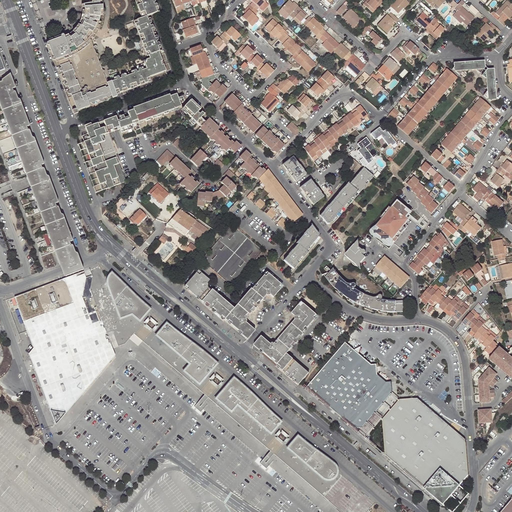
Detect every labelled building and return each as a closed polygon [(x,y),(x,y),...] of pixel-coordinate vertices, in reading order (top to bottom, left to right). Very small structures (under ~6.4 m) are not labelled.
[(103,73),(101,69),(90,41),(94,35),(96,33),(97,30),(99,27),(100,24),(101,20),(101,17),(102,14),(102,11),(102,8),(102,4),(101,1),(101,0),(88,0),(90,3),(86,4),(86,9),(86,12),(86,14),(85,17),(84,19),(83,22),(82,24),(81,27),(79,29),(78,31),(77,31),(75,33),(73,35),(70,37),(69,38),(51,44),(62,71),(72,98),(76,111),(112,98),(111,95),(106,82),(103,73)] [(146,56),(151,54),(155,52),(161,50),(159,44),(156,44),(155,40),(157,39),(152,26),(150,27),(148,23),(150,22),(148,15),(159,11),(156,5),(154,6),(152,1),(155,0),(154,0),(136,0),(135,0),(141,18),(133,21),(146,56)] [(256,11),(258,8),(259,9),(265,2),(263,0),(250,0),(251,0),(253,2),(250,5),(256,11)] [(297,7),(293,3),(289,0),(282,8),(289,15),(296,7),(297,7)] [(383,1),(381,0),(369,0),(368,1),(367,0),(363,5),(372,13),(383,1)] [(409,3),(404,0),(395,0),(389,7),(397,14),(402,8),(403,9),(409,3)] [(458,4),(453,0),(449,4),(453,7),(454,8),(458,4)] [(468,13),(466,12),(467,11),(462,6),(464,3),(462,0),(458,4),(454,8),(457,10),(454,14),(458,18),(459,18),(462,21),(467,25),(475,17),(469,12),(468,13)] [(495,13),(500,17),(504,13),(508,17),(509,18),(511,15),(511,4),(507,0),(495,13)] [(269,4),(265,2),(259,9),(262,11),(269,4)] [(72,112),(76,111),(72,98),(62,71),(51,44),(69,38),(70,37),(73,35),(75,33),(77,31),(78,31),(79,29),(81,27),(82,24),(83,22),(84,19),(85,17),(86,14),(86,12),(86,9),(86,4),(81,4),(82,10),(81,12),(81,15),(80,17),(80,20),(79,22),(77,24),(76,26),(74,28),(73,29),(72,31),(70,32),(68,33),(67,34),(46,42),(72,112)] [(242,17),(249,24),(256,17),(254,15),(258,12),(256,11),(250,5),(247,8),(249,10),(245,13),(242,17)] [(339,16),(346,8),(342,5),(336,12),(339,16)] [(305,20),(304,19),(303,19),(307,15),(301,9),(300,11),(296,7),(289,15),(298,24),(300,22),(302,24),(303,23),(306,25),(312,18),(310,15),(305,20)] [(346,22),(354,28),(361,20),(350,10),(342,18),(346,22)] [(500,17),(495,13),(492,10),(490,13),(497,20),(500,17)] [(508,17),(504,13),(500,17),(504,21),(508,17)] [(389,17),(395,23),(398,20),(391,14),(389,17)] [(418,24),(422,27),(421,28),(423,30),(429,24),(427,22),(428,20),(423,15),(422,14),(415,21),(418,24)] [(461,22),(462,21),(459,18),(458,18),(454,14),(453,15),(461,22)] [(389,17),(387,15),(377,26),(386,34),(396,23),(395,23),(389,17)] [(194,21),(196,20),(195,16),(189,19),(181,21),(183,26),(184,25),(186,28),(195,25),(194,23),(194,21)] [(258,19),(256,17),(249,24),(252,26),(258,19)] [(507,23),(504,21),(500,17),(497,20),(504,26),(507,23)] [(316,35),(315,37),(318,40),(319,38),(325,32),(323,29),(324,28),(312,18),(306,25),(316,35)] [(273,19),(265,27),(270,32),(275,36),(278,39),(284,32),(285,31),(273,19)] [(291,31),(293,28),(284,20),(282,22),(288,28),(291,31)] [(427,33),(428,33),(430,30),(437,38),(444,30),(436,23),(433,20),(429,24),(423,30),(427,33)] [(184,29),(182,30),(185,37),(190,35),(191,36),(201,32),(197,24),(195,25),(186,28),(184,29)] [(495,32),(490,28),(486,24),(475,36),(481,41),(487,35),(488,37),(490,38),(495,32)] [(499,30),(497,28),(493,24),(490,28),(495,32),(499,35),(499,30)] [(226,33),(225,32),(222,35),(228,41),(231,38),(235,41),(240,35),(231,27),(226,33)] [(365,34),(369,30),(366,27),(359,34),(363,37),(365,34)] [(437,38),(430,30),(428,33),(435,40),(437,38)] [(281,42),(287,35),(284,32),(278,39),(281,42)] [(334,42),(335,41),(325,32),(319,38),(324,43),(321,45),(331,54),(332,52),(338,46),(334,42)] [(381,41),(372,32),(368,36),(368,37),(372,41),(370,43),(375,47),(381,41)] [(224,43),(226,44),(228,41),(222,35),(219,38),(218,36),(212,43),(218,49),(224,43)] [(289,37),(287,35),(281,42),(283,44),(289,37)] [(289,37),(283,44),(282,45),(292,55),(299,48),(300,47),(289,37)] [(419,51),(410,42),(409,44),(405,48),(409,50),(415,56),(419,51)] [(221,52),(227,45),(226,44),(224,43),(218,49),(221,52)] [(346,61),(352,55),(340,44),(339,45),(338,46),(332,52),(342,60),(343,59),(346,61)] [(195,46),(189,49),(192,56),(193,55),(195,55),(204,51),(207,50),(206,47),(204,47),(202,48),(200,45),(195,46)] [(252,54),(253,52),(247,46),(245,48),(242,45),(237,50),(240,53),(239,54),(246,60),(252,54)] [(292,55),(291,57),(308,73),(316,64),(299,48),(292,55)] [(397,48),(394,51),(400,57),(402,59),(406,56),(397,48)] [(196,58),(194,59),(196,63),(197,62),(207,59),(210,58),(209,55),(206,55),(204,51),(195,55),(196,58)] [(394,51),(390,55),(397,61),(400,57),(394,51)] [(112,78),(110,78),(111,81),(116,93),(118,93),(150,81),(149,77),(165,71),(159,54),(156,55),(153,57),(147,59),(143,60),(145,65),(138,68),(139,71),(135,72),(134,70),(120,75),(122,77),(117,79),(116,76),(112,78)] [(249,63),(250,62),(257,68),(262,63),(263,61),(256,55),(255,57),(252,54),(246,60),(249,63)] [(346,69),(347,67),(348,66),(357,74),(365,66),(352,55),(346,61),(342,65),(346,69)] [(388,57),(381,64),(383,66),(390,59),(388,57)] [(197,62),(199,66),(197,67),(198,71),(200,70),(210,66),(213,65),(211,62),(209,63),(207,59),(197,62)] [(383,66),(391,73),(397,66),(390,59),(383,66)] [(479,75),(485,68),(484,62),(470,63),(470,65),(471,71),(476,71),(479,75)] [(257,68),(255,69),(258,72),(259,71),(266,78),(273,70),(266,64),(265,65),(262,63),(257,68)] [(463,72),(468,71),(467,66),(469,65),(468,63),(453,64),(453,69),(453,70),(460,76),(463,72)] [(202,74),(200,74),(201,79),(213,75),(216,74),(214,70),(212,71),(210,66),(200,70),(202,74)] [(356,75),(357,74),(348,66),(347,67),(356,75)] [(383,66),(377,72),(385,78),(391,73),(383,66)] [(400,68),(397,66),(391,73),(393,75),(400,68)] [(441,75),(450,83),(455,77),(447,70),(444,74),(443,73),(441,75)] [(486,85),(494,84),(494,71),(493,70),(487,70),(482,76),(486,80),(486,85)] [(320,83),(327,89),(329,87),(328,85),(331,82),(334,78),(327,72),(321,79),(323,81),(320,83)] [(45,164),(44,162),(36,142),(32,143),(26,127),(30,126),(21,103),(18,104),(12,89),(16,88),(10,73),(1,80),(2,82),(0,82),(0,105),(61,267),(62,270),(64,274),(64,276),(83,269),(83,267),(81,264),(78,255),(75,256),(70,241),(73,240),(70,233),(64,218),(62,219),(55,203),(59,202),(50,180),(47,181),(41,165),(45,164)] [(393,75),(391,73),(385,78),(387,81),(393,75)] [(277,87),(272,83),(270,86),(276,93),(279,90),(284,94),(287,91),(293,84),(294,86),(300,80),(293,74),(288,80),(286,78),(277,87)] [(372,79),(377,83),(380,80),(372,74),(370,77),(372,79)] [(209,91),(210,90),(214,93),(215,93),(220,97),(227,89),(222,84),(221,86),(216,81),(212,85),(208,82),(215,79),(213,75),(201,79),(202,83),(201,84),(209,91)] [(437,82),(445,88),(450,83),(441,75),(439,77),(439,78),(440,79),(437,82)] [(358,85),(364,79),(360,76),(355,82),(358,85)] [(372,79),(368,84),(366,86),(368,89),(372,93),(379,86),(377,83),(372,79)] [(106,82),(111,95),(116,93),(111,81),(106,82)] [(431,86),(441,94),(445,88),(437,82),(435,85),(434,84),(431,86)] [(322,91),(324,92),(327,89),(320,83),(318,86),(316,84),(310,90),(317,97),(320,94),(322,91)] [(487,93),(484,96),(490,102),(491,101),(495,100),(494,85),(492,85),(492,87),(486,88),(487,93)] [(270,86),(266,90),(269,93),(270,94),(265,100),(260,105),(268,112),(278,101),(274,97),(277,94),(276,93),(270,86)] [(428,93),(435,100),(441,94),(431,86),(429,89),(430,90),(428,93)] [(422,98),(431,106),(435,100),(428,93),(425,96),(424,95),(422,98)] [(152,103),(148,104),(145,105),(140,107),(138,108),(134,109),(135,111),(128,114),(129,117),(129,118),(124,120),(121,121),(118,122),(117,123),(119,128),(120,130),(121,132),(128,130),(131,129),(133,128),(133,126),(132,124),(135,123),(138,122),(138,121),(142,120),(145,119),(149,117),(152,116),(153,118),(161,115),(161,113),(163,112),(168,110),(171,109),(175,108),(178,107),(181,106),(179,100),(178,97),(176,94),(171,96),(170,96),(166,97),(164,98),(158,100),(152,103)] [(232,94),(224,102),(226,103),(233,110),(235,112),(233,114),(235,116),(234,117),(239,122),(241,121),(243,123),(247,126),(250,130),(253,133),(261,124),(251,115),(252,114),(242,104),(242,103),(232,94)] [(304,98),(302,96),(298,101),(301,104),(299,107),(305,113),(307,110),(305,108),(311,102),(306,97),(304,98)] [(426,111),(431,106),(422,98),(419,100),(419,101),(420,102),(418,105),(426,111)] [(190,101),(200,110),(201,108),(191,99),(190,101)] [(489,110),(488,110),(490,107),(483,100),(478,106),(487,114),(489,110)] [(190,121),(193,124),(194,125),(196,123),(201,117),(199,115),(196,113),(200,110),(190,101),(183,108),(185,110),(188,112),(187,113),(191,117),(189,120),(190,121)] [(225,104),(226,105),(226,106),(226,107),(227,107),(228,107),(230,109),(230,110),(230,111),(231,111),(231,110),(232,111),(233,110),(226,103),(225,104)] [(286,111),(295,119),(297,116),(300,113),(302,115),(305,113),(299,107),(296,105),(294,108),(292,106),(286,111)] [(412,109),(421,117),(426,111),(418,105),(415,108),(414,107),(412,109)] [(368,117),(360,106),(356,110),(357,111),(354,113),(360,120),(362,118),(363,120),(368,117)] [(483,117),(487,114),(478,106),(473,112),(480,118),(482,116),(483,117)] [(394,109),(389,115),(394,119),(399,113),(394,109)] [(416,123),(421,117),(412,109),(409,112),(410,113),(408,116),(416,123)] [(478,121),(480,118),(473,112),(468,117),(477,125),(479,122),(478,121)] [(354,113),(351,115),(350,113),(346,116),(353,127),(358,124),(357,122),(360,120),(354,113)] [(206,121),(204,118),(202,116),(201,117),(196,123),(197,124),(200,128),(206,121)] [(353,127),(346,116),(341,120),(342,122),(340,124),(345,131),(348,129),(349,131),(353,127)] [(408,116),(405,119),(403,118),(402,121),(411,129),(416,123),(408,116)] [(118,122),(116,117),(109,119),(104,121),(108,133),(113,130),(119,128),(117,123),(118,122)] [(474,128),(477,125),(468,117),(463,123),(470,130),(472,127),(474,128)] [(240,147),(235,141),(234,143),(231,141),(230,142),(228,140),(229,138),(226,136),(225,137),(222,135),(224,133),(221,131),(220,132),(217,130),(218,128),(219,127),(209,118),(206,121),(200,128),(202,130),(201,132),(206,136),(207,135),(210,137),(209,139),(212,140),(214,140),(215,142),(214,143),(217,145),(219,145),(221,146),(220,148),(222,150),(225,150),(226,151),(229,148),(234,154),(240,147)] [(89,140),(84,142),(86,148),(87,152),(90,160),(93,166),(98,164),(100,170),(95,172),(102,191),(126,182),(109,134),(108,133),(104,121),(91,126),(85,128),(87,134),(89,140)] [(398,127),(406,134),(411,129),(402,121),(399,123),(400,124),(398,127)] [(291,122),(286,127),(292,133),(293,131),(296,134),(300,130),(291,122)] [(469,133),(468,132),(470,130),(463,123),(458,129),(467,136),(469,134),(469,133)] [(340,124),(336,126),(335,125),(332,127),(339,138),(343,135),(342,133),(345,131),(340,124)] [(255,135),(263,142),(261,144),(267,149),(267,148),(270,150),(269,151),(272,153),(273,152),(276,154),(284,146),(281,144),(282,143),(269,131),(269,132),(263,126),(255,135)] [(332,127),(327,131),(328,133),(326,135),(331,141),(334,140),(335,141),(339,138),(332,127)] [(375,141),(381,137),(383,140),(386,138),(382,132),(379,128),(371,135),(375,141)] [(464,139),(467,136),(458,129),(453,134),(461,141),(462,139),(464,140),(464,139)] [(382,132),(386,138),(383,140),(388,146),(390,145),(392,146),(396,144),(385,130),(382,132)] [(458,144),(461,141),(453,134),(448,140),(457,148),(460,145),(458,144)] [(322,135),(318,138),(317,138),(325,148),(330,145),(329,145),(328,144),(331,141),(326,135),(323,137),(322,135)] [(172,143),(181,151),(186,146),(184,144),(177,138),(172,143)] [(319,150),(320,152),(325,148),(317,138),(313,141),(314,143),(312,145),(317,152),(319,150)] [(364,154),(367,152),(364,148),(370,144),(366,138),(357,144),(358,147),(360,149),(364,154)] [(453,150),(454,151),(457,148),(448,140),(443,146),(451,153),(453,150)] [(325,148),(327,151),(334,145),(331,141),(328,144),(329,145),(330,145),(325,148)] [(312,145),(309,147),(308,145),(303,148),(311,159),(315,156),(314,154),(317,152),(312,145)] [(364,154),(360,149),(357,151),(367,165),(371,162),(370,160),(372,158),(369,154),(367,152),(364,154)] [(174,169),(180,162),(167,150),(157,160),(162,165),(167,160),(170,163),(169,164),(174,169)] [(190,160),(197,166),(206,156),(200,150),(190,160)] [(437,160),(441,155),(442,154),(436,150),(431,156),(437,161),(437,160)] [(265,171),(263,169),(262,171),(259,168),(260,167),(258,164),(257,166),(254,163),(255,162),(253,159),(251,161),(248,158),(250,157),(250,156),(245,151),(239,158),(244,163),(239,168),(242,170),(243,169),(246,171),(245,173),(247,175),(249,174),(251,176),(250,177),(252,179),(255,178),(257,180),(265,171)] [(290,176),(295,182),(305,174),(292,157),(282,165),(287,171),(289,170),(290,172),(292,175),(290,176)] [(217,158),(209,167),(213,171),(215,172),(223,165),(217,158)] [(445,168),(451,162),(447,159),(442,166),(445,168)] [(500,167),(498,170),(504,175),(507,172),(509,174),(511,170),(511,164),(507,161),(504,164),(502,168),(500,167)] [(180,162),(174,169),(184,179),(179,184),(181,186),(182,186),(185,188),(184,190),(186,191),(187,191),(190,193),(194,189),(199,183),(197,181),(195,183),(192,180),(194,179),(192,177),(190,178),(187,175),(189,174),(190,172),(180,162)] [(431,168),(426,163),(420,169),(426,174),(431,168)] [(330,223),(334,218),(336,216),(339,213),(348,202),(350,199),(353,197),(357,191),(359,193),(364,187),(362,185),(364,183),(367,180),(368,181),(373,176),(363,168),(358,173),(359,174),(357,176),(356,176),(349,184),(348,183),(326,208),(327,208),(325,211),(324,210),(320,215),(321,217),(326,224),(327,224),(328,224),(329,224),(330,223)] [(465,174),(459,169),(454,176),(460,181),(461,179),(463,178),(465,174)] [(151,173),(149,170),(142,177),(145,179),(151,173)] [(225,178),(226,177),(227,177),(229,180),(234,175),(229,170),(223,176),(225,178)] [(496,174),(494,178),(491,182),(498,188),(504,180),(508,183),(510,180),(504,175),(498,170),(495,173),(496,174)] [(266,186),(265,187),(270,192),(269,193),(275,198),(274,199),(279,204),(278,205),(284,210),(283,211),(289,215),(287,217),(293,222),(300,214),(294,210),(296,208),(290,203),(291,202),(285,197),(286,196),(281,191),(282,190),(276,186),(277,184),(272,180),(273,178),(267,173),(260,181),(266,186)] [(442,178),(439,175),(434,181),(437,184),(442,178)] [(236,187),(229,180),(227,177),(221,183),(224,185),(219,190),(213,193),(205,192),(205,194),(204,202),(212,202),(212,201),(225,195),(226,197),(231,192),(233,193),(235,191),(234,190),(236,187)] [(413,177),(408,182),(410,184),(409,186),(413,189),(418,183),(419,182),(413,177)] [(323,197),(310,180),(299,188),(304,194),(306,193),(308,195),(310,198),(308,199),(312,205),(323,197)] [(413,192),(417,196),(418,195),(423,189),(424,188),(418,183),(413,189),(415,190),(413,192)] [(449,194),(454,187),(448,183),(447,184),(443,189),(449,194)] [(491,193),(490,192),(486,189),(478,183),(472,190),(477,194),(475,196),(480,200),(482,198),(485,201),(491,193)] [(150,190),(152,192),(150,194),(160,203),(168,194),(164,189),(161,192),(156,187),(154,185),(150,190)] [(427,195),(428,194),(423,189),(418,195),(420,196),(418,198),(422,202),(422,201),(427,195)] [(199,207),(204,208),(204,202),(205,194),(198,193),(196,206),(200,207),(199,207)] [(269,193),(266,197),(272,201),(274,199),(275,198),(269,193)] [(489,202),(494,206),(498,209),(503,204),(491,193),(485,201),(488,204),(489,202)] [(432,199),(428,196),(427,195),(422,201),(424,202),(422,204),(426,208),(427,207),(432,202),(433,200),(432,199)] [(117,208),(123,201),(120,198),(114,204),(117,208)] [(397,198),(368,234),(388,250),(406,228),(401,224),(409,215),(412,211),(397,198)] [(431,214),(438,206),(432,202),(427,207),(429,209),(427,211),(431,214)] [(464,210),(465,209),(459,204),(453,212),(463,221),(459,226),(462,229),(470,220),(471,218),(468,216),(469,214),(464,210)] [(176,222),(173,226),(185,234),(193,223),(199,227),(198,228),(205,233),(208,230),(183,212),(185,209),(181,207),(174,215),(171,219),(176,222)] [(146,215),(139,209),(129,219),(131,222),(133,220),(135,222),(137,224),(146,215)] [(411,217),(409,215),(401,224),(406,228),(407,227),(405,225),(411,217)] [(481,229),(476,224),(470,220),(462,229),(465,232),(467,230),(474,237),(481,229)] [(443,231),(443,232),(448,238),(451,234),(453,235),(458,229),(457,228),(450,222),(448,224),(447,223),(443,227),(445,229),(443,231)] [(202,260),(233,286),(263,251),(233,224),(202,260)] [(297,262),(299,259),(301,257),(303,258),(308,252),(306,251),(311,245),(313,243),(316,240),(319,235),(314,228),(312,225),(306,232),(307,232),(304,235),(297,243),(298,244),(291,252),(292,252),(289,255),(284,260),(294,269),(299,263),(297,262)] [(163,234),(157,242),(160,244),(161,243),(163,244),(168,238),(163,234)] [(438,238),(435,236),(432,240),(442,249),(446,244),(448,246),(449,244),(441,234),(440,235),(438,238)] [(354,266),(356,266),(357,267),(360,264),(365,258),(363,256),(364,255),(365,254),(365,253),(365,252),(364,251),(363,251),(362,251),(359,248),(358,239),(344,256),(351,261),(351,263),(352,264),(353,265),(354,266)] [(437,252),(438,253),(442,249),(432,240),(429,245),(430,246),(428,248),(435,254),(437,252)] [(500,259),(505,258),(504,255),(502,247),(501,241),(491,243),(493,257),(497,256),(497,260),(498,260),(500,259)] [(184,249),(184,250),(188,253),(194,246),(190,242),(186,246),(184,249)] [(426,251),(424,249),(421,254),(430,262),(434,258),(433,256),(435,254),(428,248),(426,251)] [(435,254),(439,257),(444,250),(442,249),(438,253),(437,252),(435,254)] [(430,262),(421,254),(417,258),(419,260),(417,262),(424,268),(425,265),(427,266),(430,262)] [(377,266),(383,271),(383,272),(389,277),(389,278),(397,269),(397,268),(390,263),(391,262),(385,257),(377,266)] [(423,271),(421,270),(424,268),(417,262),(415,265),(413,263),(410,267),(419,275),(423,271)] [(511,263),(499,267),(502,280),(511,277),(511,263)] [(471,269),(476,275),(477,274),(481,271),(482,271),(477,264),(471,269)] [(54,419),(114,350),(109,336),(90,289),(93,277),(90,268),(87,269),(15,296),(34,347),(29,352),(54,419)] [(323,275),(324,275),(327,279),(337,290),(340,293),(343,295),(349,299),(352,301),(356,303),(360,305),(364,307),(367,308),(370,309),(374,310),(379,311),(384,311),(388,312),(395,312),(404,311),(403,301),(398,301),(392,301),(389,300),(383,300),(383,297),(382,296),(381,295),(380,295),(379,296),(378,297),(378,299),(373,298),(364,294),(355,289),(356,287),(356,286),(355,285),(354,284),(353,284),(352,285),(351,286),(345,282),(343,279),(338,274),(334,268),(332,271),(331,272),(324,274),(323,275)] [(458,274),(461,277),(462,276),(467,282),(474,277),(467,268),(458,274)] [(389,278),(394,283),(400,288),(409,279),(403,274),(397,269),(389,278)] [(247,321),(246,319),(255,308),(257,308),(258,306),(257,306),(266,295),(271,294),(273,297),(280,288),(279,287),(281,284),(271,276),(269,273),(266,277),(264,275),(252,289),(251,289),(234,308),(233,307),(212,289),(211,290),(208,287),(208,286),(208,284),(207,283),(210,280),(201,273),(200,275),(197,273),(186,285),(190,287),(188,289),(209,307),(209,308),(211,310),(212,309),(224,320),(225,319),(233,326),(239,331),(239,332),(248,341),(256,331),(246,322),(247,321)] [(367,511),(374,504),(366,497),(350,483),(118,283),(101,287),(90,289),(109,336),(113,335),(118,347),(131,332),(134,334),(207,397),(272,453),(340,511),(367,511)] [(425,297),(424,299),(428,302),(440,288),(436,284),(434,287),(431,284),(431,285),(423,295),(425,297)] [(444,297),(441,295),(443,293),(446,289),(442,285),(440,288),(428,302),(432,306),(436,302),(438,303),(444,297)] [(438,303),(441,306),(439,307),(443,311),(446,309),(452,301),(448,298),(446,299),(444,297),(438,303)] [(456,297),(454,299),(461,305),(463,302),(456,297)] [(450,312),(451,311),(454,313),(461,305),(454,299),(452,301),(446,309),(450,312)] [(459,320),(469,308),(463,302),(461,305),(454,313),(456,315),(455,317),(459,320)] [(287,354),(297,343),(298,343),(300,341),(299,341),(305,334),(304,333),(316,318),(314,317),(316,314),(304,303),(302,306),(300,305),(293,313),(296,316),(295,317),(296,319),(296,320),(276,344),(275,343),(272,344),(266,339),(261,336),(254,345),(263,353),(264,352),(278,364),(278,365),(290,376),(290,378),(291,379),(293,378),(299,384),(301,383),(309,372),(289,355),(287,354)] [(446,309),(443,311),(450,317),(454,313),(451,311),(450,312),(446,309)] [(455,317),(456,315),(454,313),(450,317),(456,323),(459,320),(455,317)] [(467,326),(470,327),(475,321),(473,319),(475,317),(473,316),(470,313),(462,323),(466,327),(467,326)] [(479,321),(483,325),(485,323),(479,317),(475,321),(478,323),(479,321)] [(475,321),(470,327),(472,330),(471,331),(475,335),(483,325),(479,321),(478,323),(475,321)] [(486,331),(488,329),(483,325),(475,335),(473,337),(479,343),(488,333),(486,331)] [(492,342),(497,337),(490,331),(488,333),(479,343),(486,349),(492,342)] [(125,345),(134,334),(131,332),(118,347),(125,345)] [(377,364),(375,364),(372,364),(346,342),(307,388),(354,428),(362,427),(393,392),(392,382),(386,382),(378,375),(377,364)] [(495,347),(497,345),(492,342),(486,349),(484,352),(488,355),(489,354),(492,356),(498,349),(495,347)] [(511,358),(511,359),(509,356),(507,355),(499,348),(498,349),(492,356),(491,357),(495,361),(493,363),(506,374),(508,372),(511,372),(511,358)] [(114,350),(54,419),(56,424),(115,354),(114,350)] [(496,375),(494,373),(489,368),(483,375),(495,384),(497,382),(493,378),(496,375)] [(492,387),(495,384),(483,375),(478,381),(479,387),(489,386),(489,383),(492,387)] [(489,390),(489,386),(479,387),(479,395),(494,393),(494,390),(489,390)] [(511,391),(502,401),(504,404),(510,399),(511,397),(511,391)] [(495,397),(494,393),(479,395),(480,403),(490,402),(490,397),(495,397)] [(468,475),(465,439),(448,424),(430,409),(418,399),(398,400),(382,419),(385,455),(433,496),(438,490),(440,491),(444,491),(445,490),(451,495),(468,475)] [(438,490),(433,496),(438,501),(442,504),(451,495),(445,490),(444,491),(440,491),(438,490)] [(511,511),(511,499),(501,511),(511,511)]
